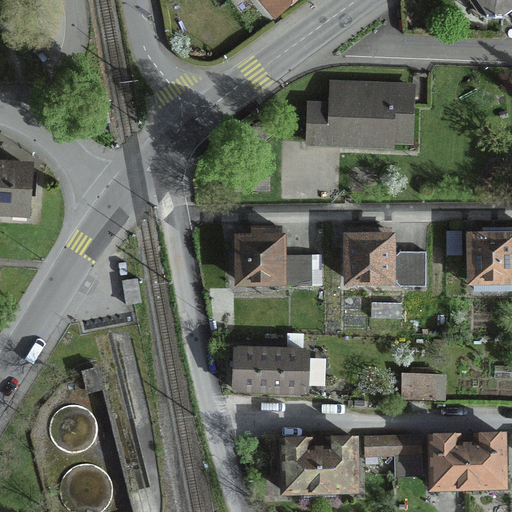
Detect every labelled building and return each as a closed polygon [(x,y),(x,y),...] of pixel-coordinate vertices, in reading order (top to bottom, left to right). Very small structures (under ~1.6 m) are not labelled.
[(288,0),(268,0),(277,10),(288,0)] [(505,16),(511,10),(511,0),(476,0),(487,15),(487,17),(504,18),(504,16),(505,16)] [(394,102),(395,88),(332,85),(331,108),(338,108),(336,143),(392,145),(393,140),(412,141),(413,103),(394,102)] [(0,211),(28,213),(32,168),(0,165),(0,211)] [(253,239),(240,239),(240,282),(282,282),(282,285),(312,285),(312,255),(282,255),(281,229),(253,229),(253,239)] [(490,280),(491,289),(511,289),(511,280),(511,279),(511,230),(486,231),(486,237),(472,237),(472,280),(490,280)] [(400,252),(397,255),(397,257),(391,257),(391,238),(377,238),(377,231),(362,231),(362,238),(349,238),(349,281),(392,281),(397,281),(397,283),(401,287),(427,287),(427,251),(400,252)] [(460,231),(447,231),(448,255),(460,255),(460,231)] [(137,279),(122,281),(126,305),(141,302),(137,279)] [(303,394),(304,388),(306,349),(237,347),(236,385),(237,385),(237,391),(303,394)] [(103,389),(98,367),(82,371),(83,376),(73,379),(76,391),(86,388),(87,393),(103,389)] [(434,375),(403,374),(402,396),(433,398),(434,375)] [(467,443),(468,487),(504,486),(503,434),(476,434),(476,443),(467,443)] [(432,488),(468,487),(467,443),(457,443),(457,435),(430,436),(432,488)] [(420,436),(392,437),(393,454),(420,454),(420,436)] [(366,455),(393,454),(392,437),(365,438),(366,455)] [(309,439),(283,439),(284,491),(356,490),(355,438),(328,438),(328,447),(309,447),(309,439)]
